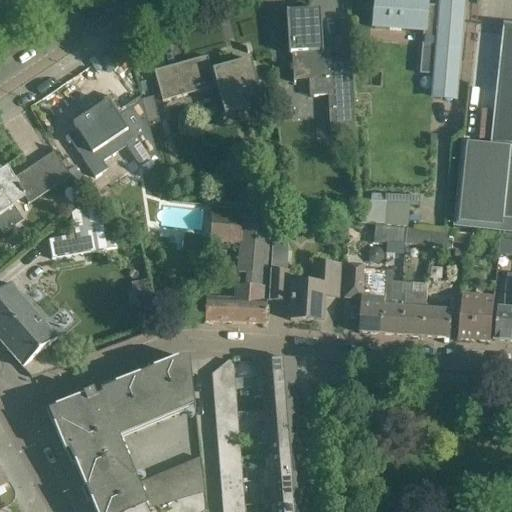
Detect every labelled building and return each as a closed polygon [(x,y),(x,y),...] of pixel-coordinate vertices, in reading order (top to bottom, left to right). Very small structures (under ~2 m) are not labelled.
[(434,77),(457,79),(463,5),(441,3),(440,9),(426,8),(427,2),(402,0),(375,0),(373,29),(438,35),(434,77)] [(323,52),(320,11),(286,13),(289,55),(291,55),(293,81),(308,80),(309,98),(328,97),(330,133),(355,132),(352,96),(349,39),(336,40),(337,60),(329,61),(329,52),(323,52)] [(461,142),(452,228),(511,233),(511,28),(502,27),(489,145),(461,142)] [(211,73),(207,58),(154,73),(162,102),(215,87),(223,116),(263,105),(251,62),(211,73)] [(478,126),(487,128),(492,99),(483,97),(478,126)] [(141,102),(148,124),(159,121),(153,99),(141,102)] [(141,102),(140,103),(117,118),(108,103),(73,127),(79,136),(71,142),(91,172),(132,145),(147,166),(150,163),(153,174),(162,172),(148,124),(141,102)] [(7,170),(0,174),(0,228),(4,235),(23,223),(14,209),(12,210),(9,205),(23,196),(29,205),(69,178),(54,156),(15,182),(7,170)] [(98,218),(88,203),(73,215),(76,238),(47,243),(51,260),(117,249),(117,248),(108,234),(100,235),(98,218)] [(261,214),(213,213),(212,218),(211,244),(238,245),(237,275),(244,276),(244,278),(245,278),(245,288),(234,287),(233,300),(206,299),(205,323),(266,326),(270,215),(261,214)] [(404,231),(376,228),(374,244),(403,245),(404,231)] [(341,232),(325,231),(325,249),(340,250),(341,232)] [(404,231),(403,245),(431,248),(432,234),(404,231)] [(431,248),(455,251),(454,258),(464,259),(467,238),(432,234),(431,248)] [(183,251),(200,253),(201,241),(184,240),(183,251)] [(511,242),(499,241),(497,257),(511,258),(511,242)] [(339,267),(313,265),(312,287),(292,286),(290,322),(322,324),(323,298),(337,299),(339,267)] [(344,299),(361,300),(359,335),(382,336),(385,273),(385,272),(372,271),(372,267),(364,267),(364,266),(345,265),(344,299)] [(287,270),(271,270),(270,300),(286,300),(287,270)] [(385,273),(382,336),(403,337),(406,297),(400,296),(401,284),(392,284),(392,273),(385,273)] [(494,342),(511,343),(511,275),(506,275),(506,282),(504,309),(496,309),(494,342)] [(406,297),(403,337),(424,339),(428,295),(426,295),(426,296),(413,296),(414,291),(411,291),(412,285),(401,284),(400,296),(406,297)] [(57,339),(10,285),(0,293),(0,343),(31,379),(64,367),(50,346),(57,339)] [(428,295),(424,339),(449,340),(451,311),(442,310),(443,296),(428,295)] [(493,299),(461,296),(460,309),(457,341),(489,344),(493,299)] [(179,362),(178,362),(101,394),(102,398),(97,400),(94,394),(84,398),(84,399),(56,411),(56,413),(57,412),(62,426),(55,429),(55,428),(54,429),(65,455),(69,453),(94,511),(141,511),(148,510),(149,511),(172,505),(203,495),(199,460),(139,485),(121,441),(194,410),(194,412),(195,411),(190,362),(179,362)] [(231,385),(235,391),(234,377),(234,368),(229,362),(212,376),(221,388),(223,390),(231,385)] [(251,379),(252,389),(294,386),(294,375),(296,374),(295,362),(261,365),(262,378),(251,379)] [(231,385),(223,390),(231,400),(236,400),(235,391),(231,385)] [(265,412),(296,409),(294,386),(252,389),(253,399),(264,399),(265,412)] [(237,414),(232,408),(225,414),(233,423),(237,422),(237,414)] [(255,436),(298,432),(296,409),(265,412),(266,425),(255,425),(255,436)] [(239,437),(235,431),(227,437),(235,447),(239,446),(239,437)] [(300,455),(298,432),(255,436),(256,446),(267,445),(268,458),(300,455)] [(241,460),(236,455),(229,460),(237,470),(241,469),(241,460)] [(302,478),(300,455),(268,458),(269,471),(258,472),(259,482),(302,478)] [(242,483),(238,477),(231,483),(238,493),(243,492),(242,483)] [(272,504),(304,502),(302,478),(259,482),(260,492),(261,505),(272,504)] [(205,511),(205,501),(204,497),(204,496),(172,505),(149,511),(148,510),(141,511),(205,511)] [(245,511),(245,506),(240,500),(233,506),(237,511),(245,511)] [(304,511),(304,502),(272,504),(272,511),(304,511)]
